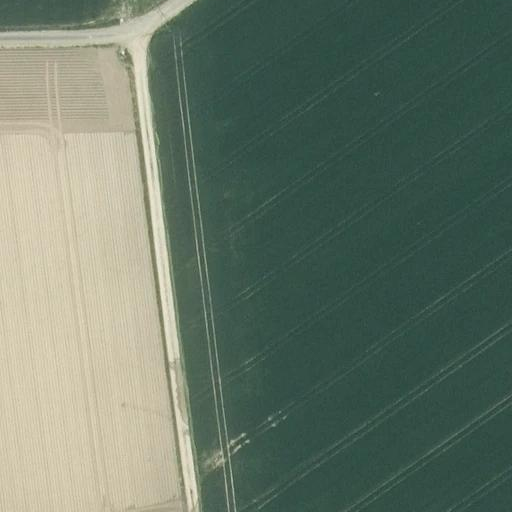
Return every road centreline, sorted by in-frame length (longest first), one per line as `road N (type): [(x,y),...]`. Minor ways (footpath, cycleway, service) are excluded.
road 1 (track): [(131,0),(190,511)]
road 2 (track): [(182,0),(134,33),(0,37)]
